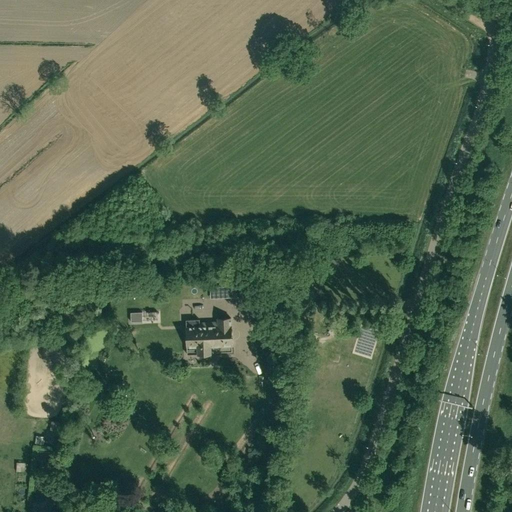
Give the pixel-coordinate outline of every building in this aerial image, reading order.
[(240,286),(232,286),(232,297),(240,297),(240,298),(240,286)] [(142,321),(142,312),(131,313),(131,322),(142,321)] [(210,346),(231,345),(230,318),(217,318),(217,323),(199,324),(199,319),(186,320),(187,354),(210,353),(210,346)] [(49,452),(40,452),(40,459),(48,460),(49,452)] [(50,497),(48,511),(55,511),(56,498),(50,497)]
